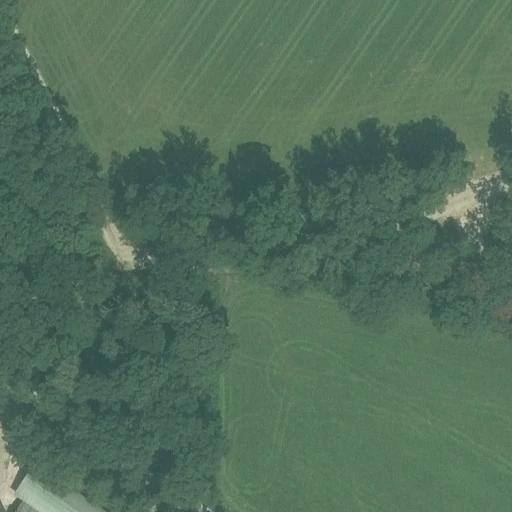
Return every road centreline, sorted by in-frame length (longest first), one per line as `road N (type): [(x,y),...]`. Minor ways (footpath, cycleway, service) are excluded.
road 1 (track): [(511,184),(371,235),(230,239),(119,254),(0,16)]
road 2 (tertiary): [(200,511),(0,378)]
